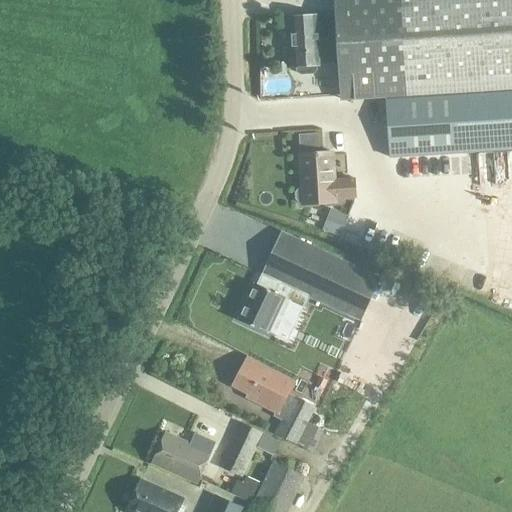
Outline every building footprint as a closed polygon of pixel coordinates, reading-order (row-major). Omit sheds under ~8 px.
[(511,0),(338,0),(339,15),(293,18),(295,53),(292,56),(293,63),(295,65),(295,69),(298,69),(298,73),(302,77),(315,76),(319,72),(318,68),(352,66),(354,99),(387,97),(391,158),(511,149),(511,0)] [(262,75),(262,91),(293,89),(292,74),(262,75)] [(152,154),(154,141),(125,137),(123,150),(152,154)] [(300,156),(301,176),(304,176),(305,188),(302,188),(302,190),(299,191),(296,194),(297,205),(300,207),(303,207),(304,210),(339,207),(338,200),(357,198),(355,179),(336,181),(334,153),(300,156)] [(339,237),(348,217),(331,209),(323,230),(339,237)] [(362,238),(343,231),(340,239),(358,246),(362,238)] [(283,299),(290,302),(304,308),(309,298),(361,323),(383,278),(283,232),(257,286),(284,298),(283,299)] [(284,298),(257,286),(256,285),(240,319),(282,340),(290,322),(282,319),(290,302),(283,299),(284,298)] [(283,412),(296,384),(251,363),(238,391),(283,412)] [(312,454),(321,438),(347,387),(309,368),(276,434),(312,454)] [(273,438),(241,423),(220,468),(243,479),(256,453),(265,457),(273,438)] [(192,445),(167,434),(153,467),(198,486),(216,443),(196,435),(192,445)] [(289,511),(306,477),(274,462),(250,511),(289,511)] [(178,511),(184,499),(140,480),(126,511),(178,511)] [(213,494),(204,511),(239,511),(241,507),(213,494)]
